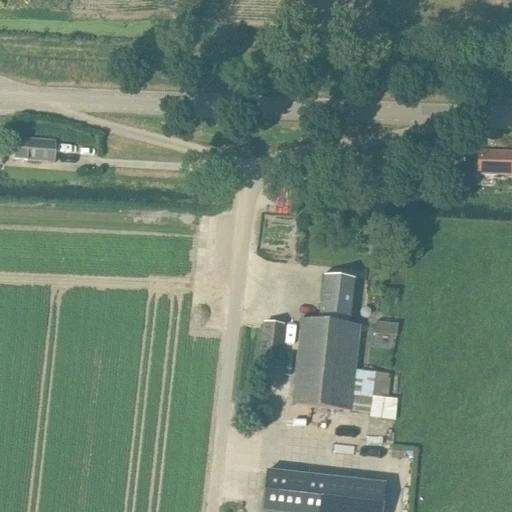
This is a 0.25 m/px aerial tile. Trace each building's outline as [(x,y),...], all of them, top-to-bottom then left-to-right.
[(14,139),(13,161),(55,163),(56,141),(14,139)] [(511,152),(476,151),(475,176),(511,176),(511,152)] [(368,419),(393,422),(396,400),(386,399),(389,375),(366,372),(354,371),(358,327),(347,326),(352,280),(322,277),(317,322),(299,320),(290,407),(368,415),(368,419)] [(373,334),(395,337),(397,325),(374,323),(373,334)] [(262,324),(258,360),(279,363),(283,326),(262,324)] [(381,511),(384,487),(266,473),(261,511),(381,511)]
